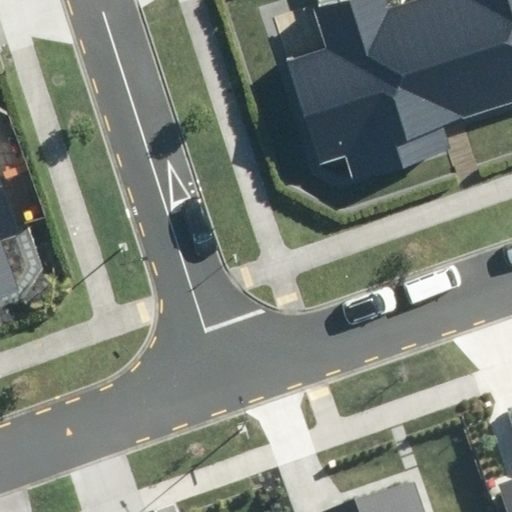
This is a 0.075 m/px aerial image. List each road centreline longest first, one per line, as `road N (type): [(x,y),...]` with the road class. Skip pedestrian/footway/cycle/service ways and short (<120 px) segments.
road 1 (residential): [(227,365),(108,0)]
road 2 (residential): [(511,269),(227,365)]
road 3 (residential): [(227,365),(0,445)]
